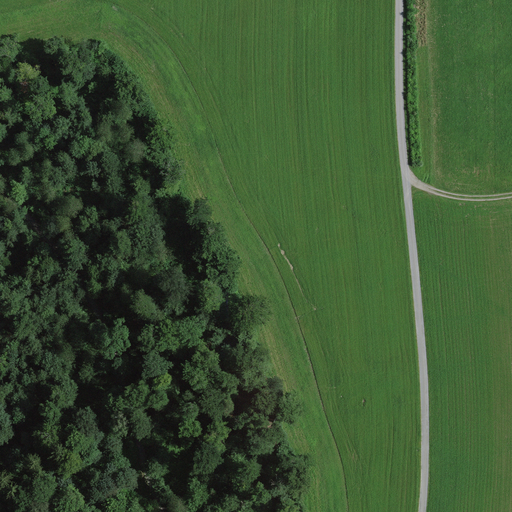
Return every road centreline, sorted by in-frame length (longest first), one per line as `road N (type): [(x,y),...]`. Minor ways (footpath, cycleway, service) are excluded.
road 1 (track): [(161,511),(84,291),(0,184)]
road 2 (track): [(402,175),(419,342),(416,511)]
road 3 (track): [(396,0),(402,175)]
